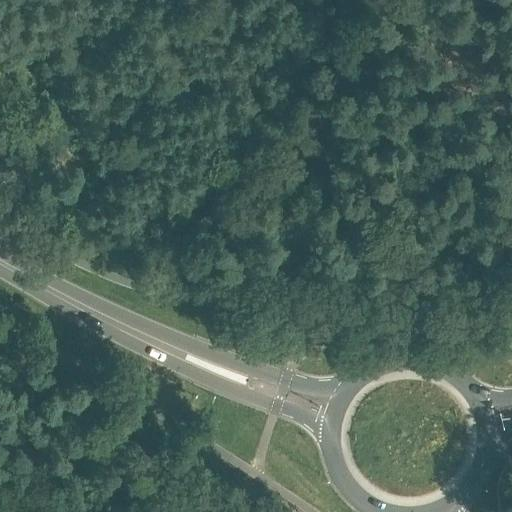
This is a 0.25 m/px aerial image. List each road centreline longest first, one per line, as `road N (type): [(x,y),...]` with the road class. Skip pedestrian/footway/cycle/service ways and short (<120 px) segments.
road 1 (primary): [(346,392),(132,333)]
road 2 (primary): [(132,333),(210,382),(330,429)]
road 3 (primary): [(478,403),(458,379),(415,362),(370,372),(346,392)]
road 4 (primary): [(0,262),(132,333)]
